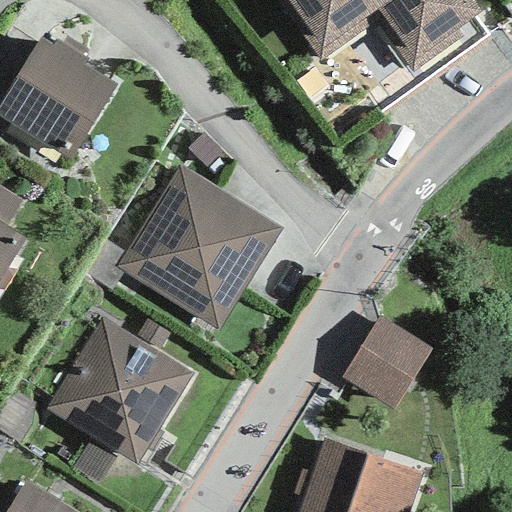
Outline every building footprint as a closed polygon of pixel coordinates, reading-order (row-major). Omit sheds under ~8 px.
[(286,0),(303,23),(296,27),(321,62),(375,23),(411,73),(461,37),(455,29),(480,11),(471,0),(286,0)] [(40,39),(0,102),(0,118),(68,161),(116,85),(85,66),(89,60),(55,39),(51,46),(40,39)] [(281,229),(178,165),(114,267),(216,331),(281,229)] [(0,188),(0,226),(3,228),(20,201),(0,188)] [(3,228),(0,226),(0,278),(24,241),(3,228)] [(378,316),(341,377),(394,409),(432,349),(378,316)] [(137,466),(193,374),(102,318),(45,410),(137,466)] [(296,511),(407,511),(420,473),(320,441),(296,511)] [(78,511),(24,479),(3,511),(78,511)]
